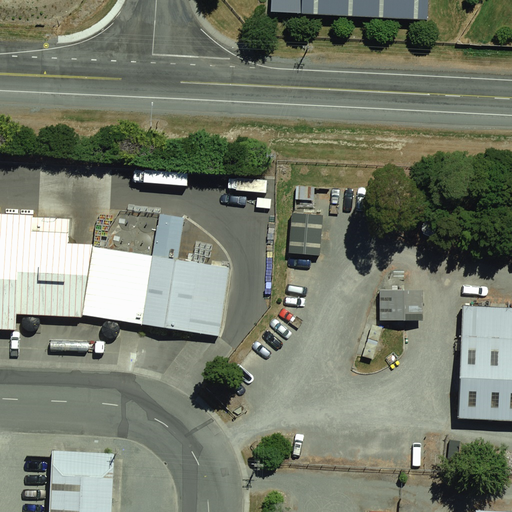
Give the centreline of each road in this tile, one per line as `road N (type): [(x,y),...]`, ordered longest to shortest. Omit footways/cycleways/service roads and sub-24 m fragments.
road 1 (trunk): [(511,97),(152,80)]
road 2 (residential): [(0,398),(135,410),(177,432),(199,463),(210,511)]
road 3 (trunk): [(152,80),(0,73)]
